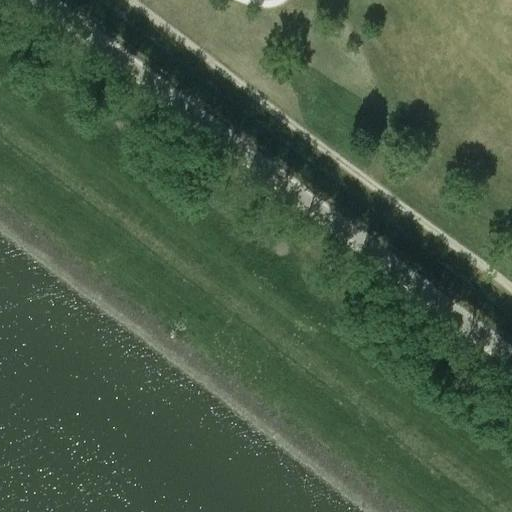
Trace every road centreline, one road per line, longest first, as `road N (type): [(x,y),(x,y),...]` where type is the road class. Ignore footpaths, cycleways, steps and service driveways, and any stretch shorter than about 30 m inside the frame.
road 1 (unclassified): [(511,367),(40,0)]
road 2 (track): [(130,0),(511,289)]
